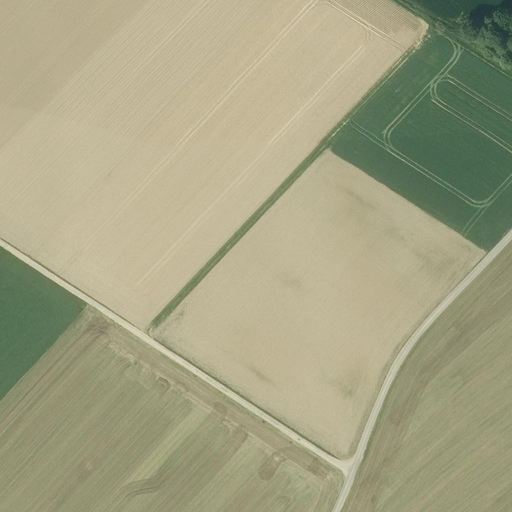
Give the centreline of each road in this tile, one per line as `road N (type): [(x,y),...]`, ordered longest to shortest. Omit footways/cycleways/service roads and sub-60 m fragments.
road 1 (track): [(139,335),(434,24)]
road 2 (track): [(0,244),(351,473)]
road 3 (track): [(511,233),(397,356),(335,511)]
road 4 (track): [(511,76),(395,0)]
